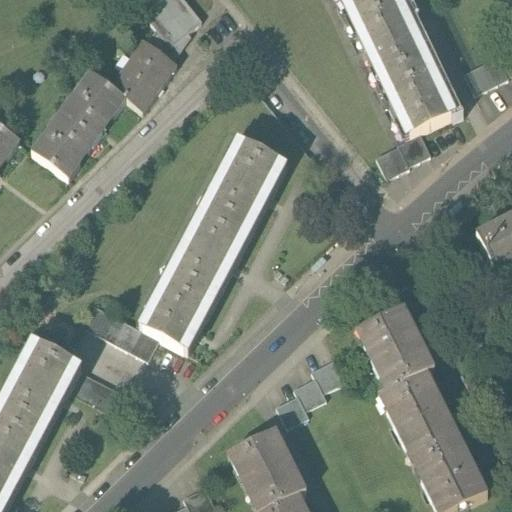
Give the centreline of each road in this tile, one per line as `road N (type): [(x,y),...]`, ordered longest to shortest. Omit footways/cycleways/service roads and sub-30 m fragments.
road 1 (residential): [(394,229),(237,23),(100,186),(0,286)]
road 2 (residential): [(106,511),(394,229)]
road 3 (residential): [(394,229),(511,133)]
